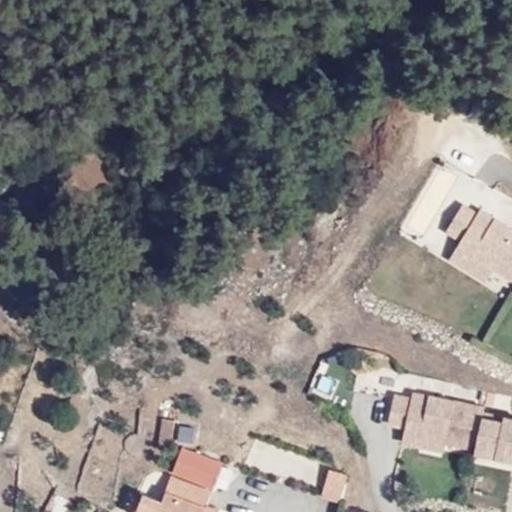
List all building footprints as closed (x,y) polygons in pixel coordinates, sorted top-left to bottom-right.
[(457,235),(443,262),(458,270),(459,271),(461,266),(462,266),(475,273),(469,284),(492,296),(511,306),(511,259),(475,239),(472,243),(457,235)] [(459,271),(458,270),(448,289),(485,309),(492,296),(469,284),(475,273),(462,266),(459,271)] [(320,357),(309,391),(332,398),(343,364),(320,357)] [(421,412),(437,416),(438,410),(422,406),(421,412)] [(403,408),(397,436),(414,440),(430,444),(428,450),(454,457),(484,464),(491,433),(492,428),(494,424),(438,410),(437,416),(421,412),(403,408)] [(178,457),(182,428),(167,422),(164,455),(178,457)] [(511,432),(492,428),(491,433),(511,437),(511,432)] [(484,464),(483,467),(505,472),(507,463),(511,463),(511,437),(491,433),(484,464)] [(317,486),(325,463),(255,439),(247,462),(317,486)] [(410,455),(452,465),(454,457),(428,450),(430,444),(414,440),(410,455)] [(337,476),(331,494),(330,501),(347,505),(354,481),(337,476)] [(140,510),(134,508),(131,511),(210,511),(216,500),(177,484),(165,509),(146,500),(140,510)]
